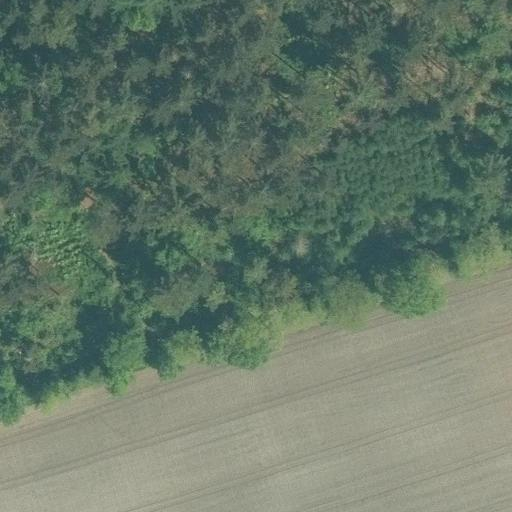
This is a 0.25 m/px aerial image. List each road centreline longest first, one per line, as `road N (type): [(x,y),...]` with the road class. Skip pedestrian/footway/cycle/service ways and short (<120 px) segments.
road 1 (track): [(511,232),(141,337)]
road 2 (track): [(141,337),(0,383)]
